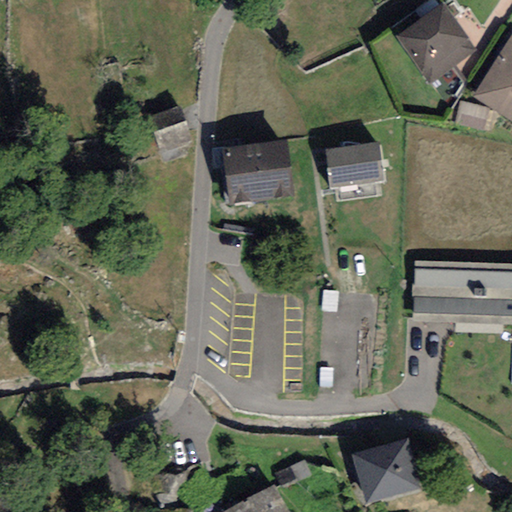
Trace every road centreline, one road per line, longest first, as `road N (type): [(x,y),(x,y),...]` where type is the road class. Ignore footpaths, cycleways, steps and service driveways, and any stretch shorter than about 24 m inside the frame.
road 1 (residential): [(237,0),(215,42),(208,82),(185,372)]
road 2 (track): [(175,395),(109,439),(120,511)]
